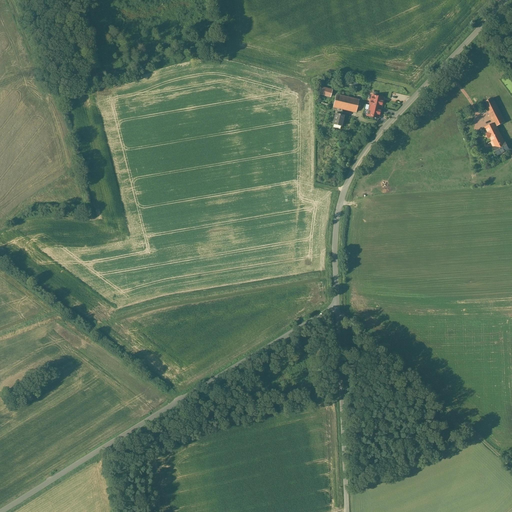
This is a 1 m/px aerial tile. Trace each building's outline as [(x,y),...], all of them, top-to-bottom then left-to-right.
[(332,90),(321,86),(319,94),(330,97),(332,90)] [(336,94),(333,108),(356,113),(359,100),(336,94)] [(383,99),(371,96),(366,116),(378,119),(383,99)] [(493,98),(484,103),(494,124),(496,127),(505,122),(493,98)] [(345,116),(335,113),(332,124),(342,127),(345,116)] [(496,127),(494,124),(479,131),(486,145),(491,143),(498,155),(509,150),(505,141),(503,142),(496,127)]
